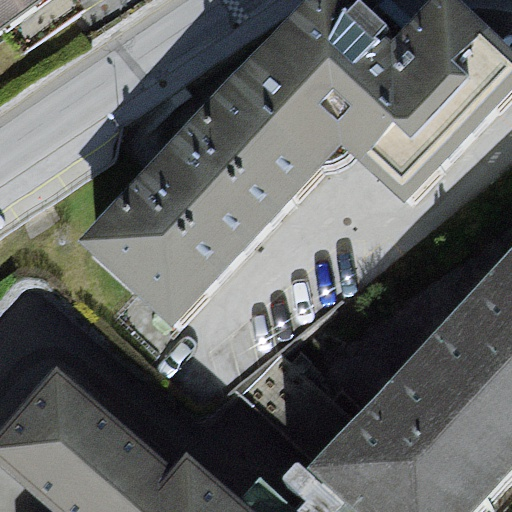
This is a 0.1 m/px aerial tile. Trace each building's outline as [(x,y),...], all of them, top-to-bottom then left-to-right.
[(0,0),(0,33),(50,0),(0,0)] [(319,0),(85,250),(177,337),(349,153),(412,212),(511,104),(511,54),(453,0),(444,0),(399,48),(347,0),(319,0)] [(364,511),(511,511),(511,294),(339,487),(364,511)] [(249,511),(212,481),(201,496),(70,389),(3,470),(54,511),(249,511)] [(364,511),(339,487),(318,510),(320,511),(364,511)]
